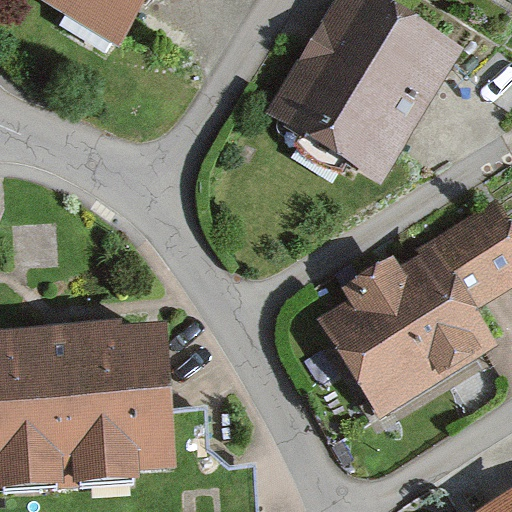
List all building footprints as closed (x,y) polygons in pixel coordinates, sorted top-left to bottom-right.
[(143,0),(45,0),(116,43),(143,0)] [(448,47),(366,0),(347,0),(282,112),(378,167),(448,47)] [(511,225),(506,216),(324,329),(381,419),(490,351),(473,324),(511,300),(511,225)] [(0,473),(166,461),(156,329),(0,341),(0,473)] [(511,511),(511,493),(482,511),(511,511)]
